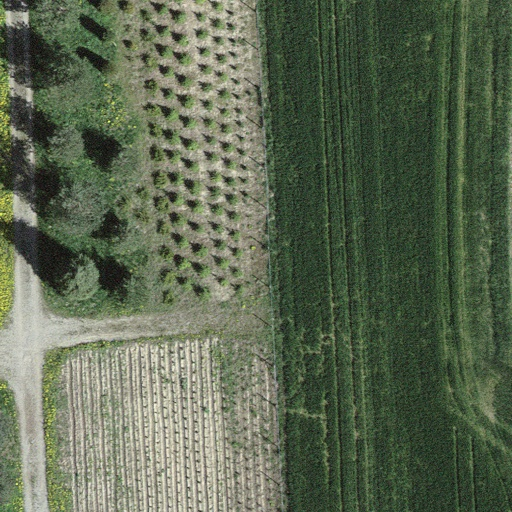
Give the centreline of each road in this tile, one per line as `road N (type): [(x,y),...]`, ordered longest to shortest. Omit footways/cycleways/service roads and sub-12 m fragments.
road 1 (track): [(3,0),(32,511)]
road 2 (track): [(0,354),(264,327)]
